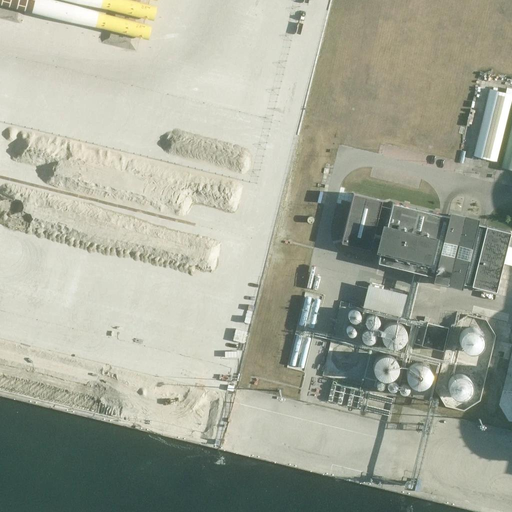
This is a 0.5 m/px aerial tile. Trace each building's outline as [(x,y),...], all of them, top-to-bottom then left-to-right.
[(121,0),(60,0),(50,47),(185,75),(186,72),(232,82),(244,26),(121,0)] [(9,15),(19,18),(24,4),(13,1),(9,15)] [(276,86),(313,94),(326,36),(306,31),(305,37),(287,33),(276,86)] [(44,62),(34,105),(170,134),(168,143),(214,153),(226,98),(183,89),(182,92),(44,62)] [(496,162),(511,98),(511,94),(490,89),(473,156),(496,162)] [(162,179),(167,150),(28,124),(23,153),(162,179)] [(3,130),(0,139),(10,143),(13,134),(3,130)] [(236,244),(274,252),(287,189),(271,186),(270,192),(248,187),(236,244)] [(451,217),(393,203),(378,263),(495,292),(510,231),(475,223),(476,220),(451,214),(451,217)] [(407,294),(368,284),(362,306),(402,316),(407,294)] [(361,318),(361,315),(361,313),(359,311),(357,310),(355,309),(353,309),(351,311),(349,312),(348,315),(349,318),(350,320),(352,321),(355,322),(357,321),(359,320),(361,318)] [(378,323),(379,321),(378,318),(377,316),(375,314),(372,314),(369,314),(366,316),(365,318),(365,321),(365,324),(367,326),(369,327),(372,328),(375,327),(377,326),(378,323)] [(449,342),(451,348),(454,352),(457,356),(462,359),(467,361),(473,361),(478,360),(483,358),(487,354),(491,350),(492,344),(493,339),(492,334),(490,328),(486,324),(481,320),(476,318),(470,318),(464,319),(459,321),(455,325),(451,330),(450,336),(449,342)] [(397,320),(393,320),(391,320),(387,321),(385,322),(383,324),(382,326),(380,329),(379,331),(379,334),(379,336),(380,339),(381,341),(383,343),(385,345),(387,347),(390,347),(392,348),(396,348),(398,347),(400,346),(403,344),(405,342),(407,339),(407,336),(407,334),(407,330),(406,328),(405,326),(403,324),(401,322),(399,321),(397,320)] [(419,322),(414,344),(443,350),(448,328),(419,322)] [(357,334),(357,332),(357,330),(355,328),(353,326),(351,326),(348,326),(347,327),(345,329),(344,331),(345,334),(346,336),(348,337),(351,338),(353,338),(355,336),(357,334)] [(375,338),(375,336),(375,333),(373,331),(371,329),(368,328),(366,329),(363,331),(361,333),(361,336),(362,339),(363,341),(366,342),(368,343),(371,342),(374,340),(375,338)] [(399,364),(397,359),(394,356),(390,354),(385,353),(381,354),(377,356),(374,359),(372,364),(372,368),(373,372),(375,376),(379,379),(383,380),(388,380),(392,379),(395,376),(398,373),(399,368),(399,364)] [(425,387),(429,384),(431,380),(432,376),(432,371),(430,367),(427,364),(423,362),(418,362),(414,362),(410,365),(407,368),(405,372),(405,376),(406,381),(409,384),(412,387),(417,389),(421,388),(425,387)] [(481,380),(479,375),(475,370),(471,367),(466,365),(460,364),(455,364),(449,366),(445,370),(441,374),(439,379),(438,385),(438,391),(440,396),(443,401),(447,404),(453,407),(459,408),(464,408),(470,406),(475,402),(479,398),(481,392),(482,386),(481,380)] [(511,382),(509,384),(505,388),(502,393),(501,399),(501,405),(503,411),(506,416),(510,419),(511,420),(511,382)]
